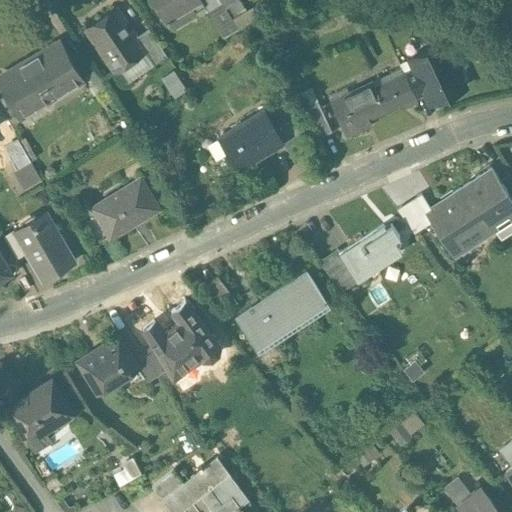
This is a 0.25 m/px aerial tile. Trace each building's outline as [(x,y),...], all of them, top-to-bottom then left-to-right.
[(154,0),(165,17),(188,4),(192,11),(203,4),(204,4),(201,0),(154,0)] [(221,1),(220,0),(201,0),(204,4),(203,4),(206,10),(221,1)] [(239,0),(233,0),(224,6),(232,18),(245,10),(239,0)] [(224,6),(221,1),(206,10),(223,37),(237,28),(232,18),(224,6)] [(245,10),(232,18),(237,28),(258,16),(252,6),(245,10)] [(116,8),(87,28),(115,69),(144,49),(135,36),(116,8)] [(166,53),(148,27),(135,36),(144,49),(153,62),(166,53)] [(81,74),(60,39),(28,58),(51,97),(83,78),(81,74)] [(441,46),(410,60),(415,70),(426,93),(431,103),(461,89),(463,84),(458,72),(460,66),(457,59),(451,58),(446,47),(441,46)] [(28,58),(0,74),(0,82),(19,116),(51,97),(28,58)] [(93,66),(81,74),(83,78),(93,94),(105,87),(93,66)] [(175,68),(162,76),(174,95),(187,87),(175,68)] [(426,93),(415,70),(404,76),(415,98),(426,93)] [(376,89),(375,89),(386,112),(415,98),(404,76),(376,89)] [(373,84),(330,105),(346,137),(365,128),(363,123),(386,112),(375,89),(376,89),(373,84)] [(332,133),(312,90),(298,96),(318,139),(332,133)] [(263,109),(218,137),(237,169),(282,141),(263,109)] [(17,137),(3,145),(16,167),(30,159),(17,137)] [(16,167),(13,170),(23,187),(40,177),(30,159),(16,167)] [(511,196),(491,165),(451,191),(457,200),(450,204),(449,203),(446,205),(447,207),(435,214),(454,243),(488,220),(492,228),(493,227),(494,228),(495,227),(500,235),(511,226),(511,211),(511,210),(511,209),(511,196)] [(140,177),(92,207),(108,233),(110,236),(158,207),(140,177)] [(421,193),(397,209),(413,229),(435,214),(421,193)] [(75,258),(46,210),(14,229),(27,251),(42,277),(75,258)] [(108,233),(96,213),(86,219),(98,239),(108,233)] [(383,223),(339,252),(357,279),(374,268),(371,264),(382,256),(383,257),(396,248),(396,247),(395,247),(391,240),(398,235),(399,235),(392,223),(385,227),(383,223)] [(27,251),(14,229),(4,235),(17,257),(27,251)] [(336,250),(319,261),(341,290),(357,279),(339,252),(337,249),(336,249),(336,250)] [(0,276),(10,271),(0,254),(0,276)] [(300,273),(237,315),(256,344),(280,329),(278,326),(317,300),(300,273)] [(236,300),(218,278),(205,288),(223,310),(236,300)] [(179,319),(164,331),(153,317),(142,326),(153,343),(166,363),(172,373),(188,362),(183,355),(196,346),(203,356),(211,356),(217,350),(218,342),(185,298),(171,309),(179,319)] [(118,332),(77,358),(96,388),(136,363),(137,362),(133,355),(118,332)] [(166,363),(153,343),(143,349),(156,370),(166,363)] [(156,370),(143,349),(133,355),(137,362),(136,363),(145,376),(156,370)] [(0,406),(23,391),(3,359),(0,361),(0,406)] [(23,391),(0,406),(0,408),(3,412),(9,408),(27,437),(30,435),(36,444),(50,436),(43,426),(73,407),(50,373),(23,391)] [(397,424),(405,434),(422,420),(414,410),(397,424)] [(511,438),(499,449),(511,464),(511,438)] [(248,495),(228,470),(229,470),(216,453),(183,478),(161,496),(173,511),(174,511),(208,485),(221,500),(206,511),(245,511),(239,503),(248,495)] [(135,456),(112,465),(117,479),(140,470),(135,456)] [(173,466),(151,483),(161,496),(183,478),(173,466)] [(501,511),(481,486),(456,505),(462,511),(501,511)]
